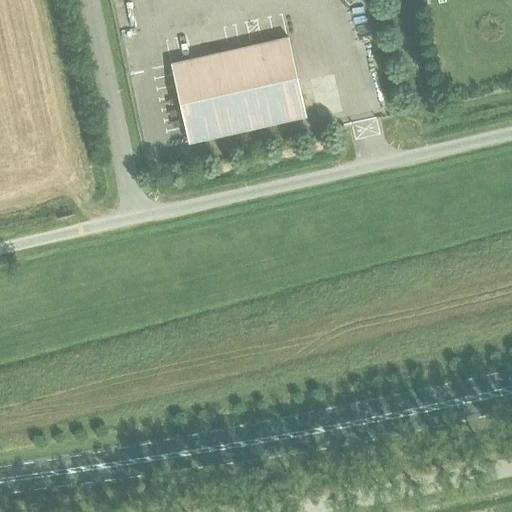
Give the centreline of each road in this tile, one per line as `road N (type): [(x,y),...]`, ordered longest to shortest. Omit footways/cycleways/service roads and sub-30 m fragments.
road 1 (track): [(0,252),(511,137)]
road 2 (primary): [(511,387),(201,450),(0,480)]
road 3 (unclassified): [(279,511),(511,472)]
road 4 (unknown): [(365,171),(300,0)]
